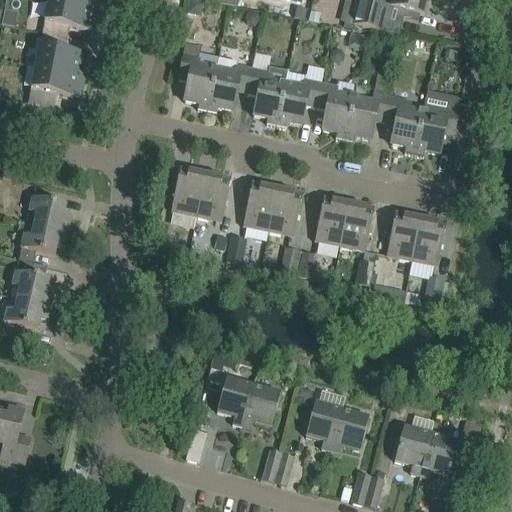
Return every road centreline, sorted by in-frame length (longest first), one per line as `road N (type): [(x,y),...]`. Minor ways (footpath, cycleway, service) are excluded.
road 1 (residential): [(125,126),(439,190),(459,166),(475,78),(471,0)]
road 2 (residential): [(114,397),(121,162)]
road 3 (residential): [(309,511),(105,454)]
road 4 (residential): [(125,126),(160,0)]
road 5 (residential): [(0,135),(121,162)]
